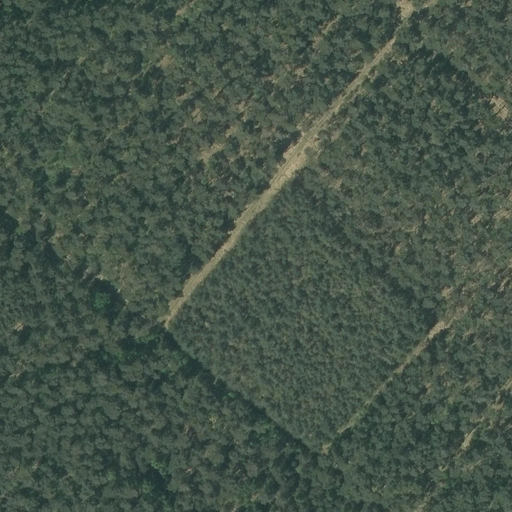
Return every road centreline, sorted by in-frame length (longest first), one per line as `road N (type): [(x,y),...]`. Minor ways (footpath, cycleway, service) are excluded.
road 1 (track): [(0,372),(152,330),(221,234),(425,0)]
road 2 (track): [(511,376),(409,511)]
